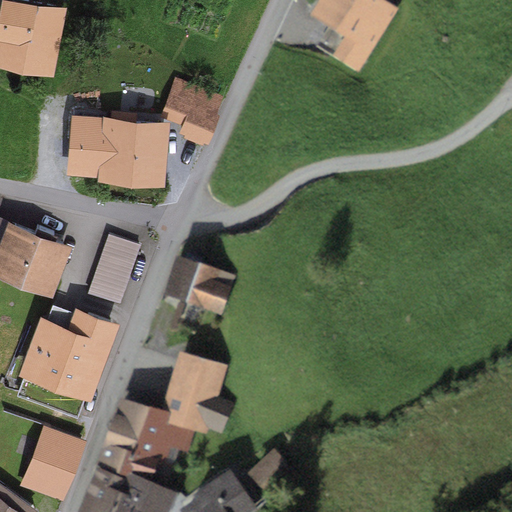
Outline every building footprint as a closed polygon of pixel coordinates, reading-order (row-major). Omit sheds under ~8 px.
[(35,0),(5,0),(0,25),(0,53),(1,53),(0,57),(45,66),(47,59),(53,60),(63,5),(35,0)] [(337,22),(321,47),(356,69),(393,11),(375,0),(326,0),(320,11),(337,22)] [(219,97),(200,89),(183,129),(207,139),(218,113),(213,111),(219,97)] [(80,127),(77,168),(168,176),(168,166),(174,166),(176,136),(80,127)] [(0,217),(0,262),(48,281),(63,242),(50,236),(52,229),(38,224),(35,231),(0,217)] [(109,232),(89,289),(119,300),(139,242),(109,232)] [(220,308),(232,275),(217,269),(216,273),(199,267),(200,265),(179,258),(168,290),(220,308)] [(76,412),(111,320),(53,298),(18,391),(76,412)] [(229,405),(211,397),(199,422),(219,431),(229,405)] [(101,462),(127,471),(132,453),(140,455),(155,414),(121,404),(101,462)] [(140,455),(132,453),(127,471),(168,482),(175,481),(193,426),(165,417),(155,414),(140,455)] [(26,481),(58,494),(81,437),(48,424),(26,481)] [(256,472),(271,489),(291,471),(275,454),(256,472)] [(127,511),(133,499),(120,494),(125,480),(99,468),(79,511),(127,511)] [(187,508),(189,511),(243,511),(249,508),(228,475),(201,493),(204,497),(187,508)] [(131,483),(125,480),(120,494),(133,499),(127,511),(156,511),(157,511),(160,511),(165,511),(173,494),(134,477),(131,483)] [(0,511),(31,511),(35,507),(0,480),(0,511)]
